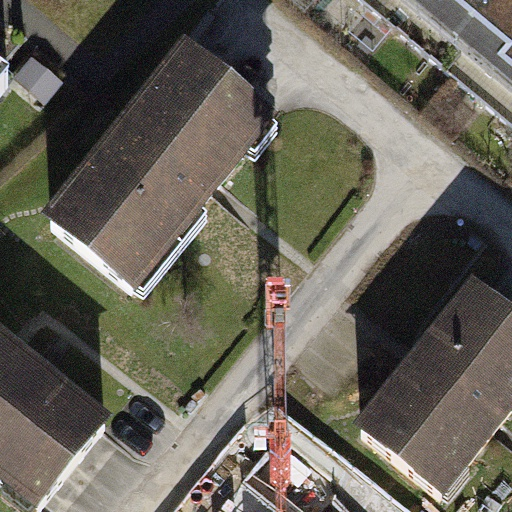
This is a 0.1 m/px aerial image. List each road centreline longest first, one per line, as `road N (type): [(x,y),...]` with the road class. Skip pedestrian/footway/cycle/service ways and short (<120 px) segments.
road 1 (residential): [(141,511),(416,168)]
road 2 (residential): [(238,25),(416,168)]
